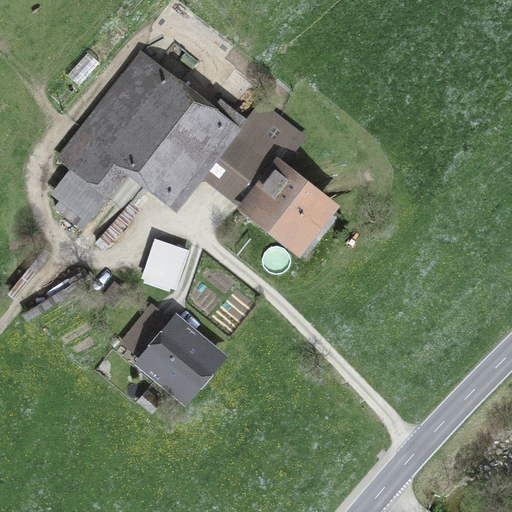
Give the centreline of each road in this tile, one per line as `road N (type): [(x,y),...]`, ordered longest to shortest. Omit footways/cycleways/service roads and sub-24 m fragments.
road 1 (track): [(160,225),(253,273),(418,447)]
road 2 (secondary): [(364,511),(511,352)]
